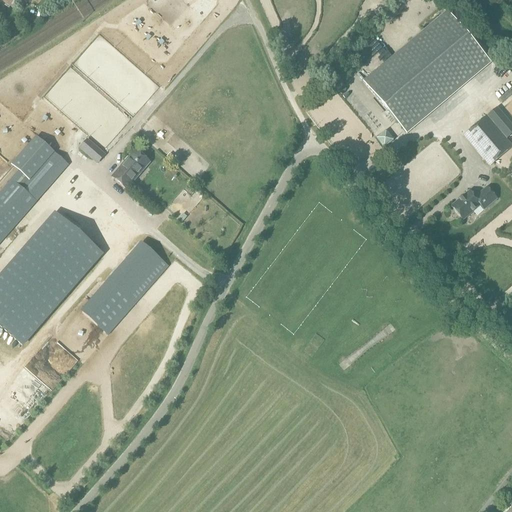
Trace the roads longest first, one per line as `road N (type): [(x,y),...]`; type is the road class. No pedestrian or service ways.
road 1 (unclassified): [(82,511),(168,415),(225,290),(312,141)]
road 2 (unclassified): [(511,353),(312,141)]
